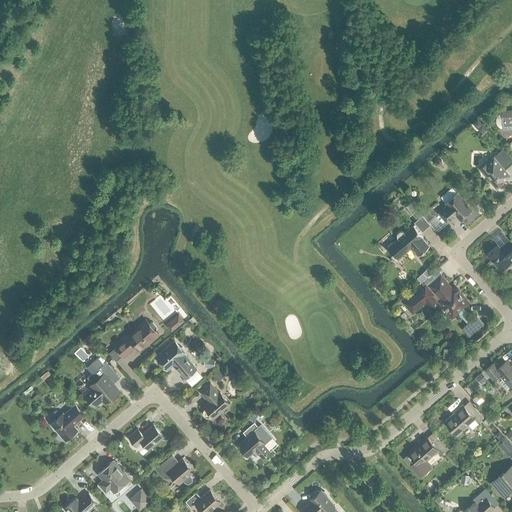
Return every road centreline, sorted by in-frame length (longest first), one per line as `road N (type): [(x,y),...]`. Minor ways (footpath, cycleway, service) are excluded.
road 1 (residential): [(0,494),(34,492),(154,388),(258,511)]
road 2 (residential): [(258,511),(324,454),(370,449),(511,328)]
road 3 (residential): [(511,321),(454,250),(511,200)]
